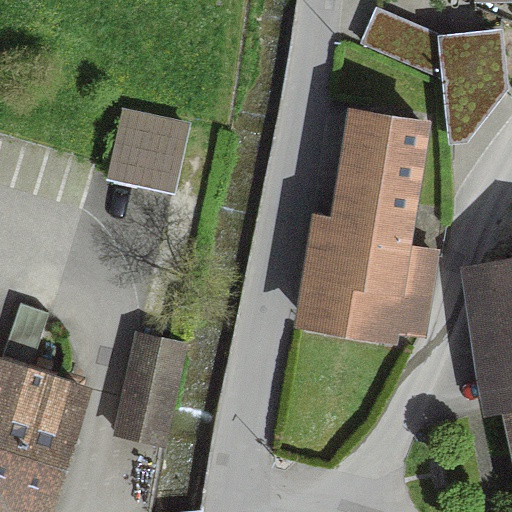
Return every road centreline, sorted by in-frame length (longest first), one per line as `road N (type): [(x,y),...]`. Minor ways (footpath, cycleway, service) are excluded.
road 1 (residential): [(323,0),(298,169),(228,511)]
road 2 (residential): [(511,155),(353,511)]
